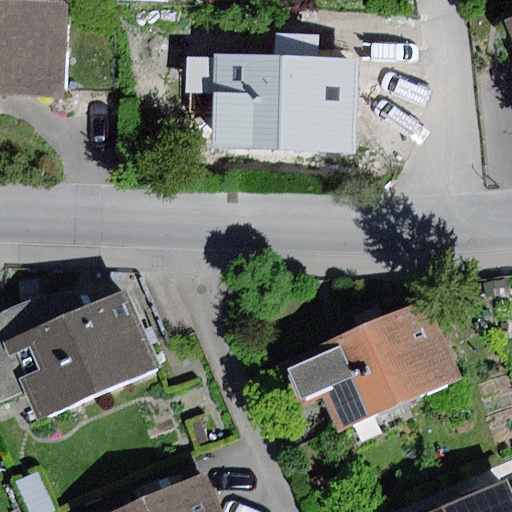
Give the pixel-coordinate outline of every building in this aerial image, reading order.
[(0,94),(66,96),(68,4),(0,1),(0,94)] [(511,17),(503,22),(511,42),(511,17)] [(214,152),(350,157),(354,61),(218,56),(218,63),(217,96),(214,152)] [(217,96),(218,63),(199,63),(198,95),(217,96)] [(4,342),(85,309),(78,291),(59,294),(31,300),(11,308),(0,315),(0,401),(1,403),(25,393),(4,342)] [(37,421),(159,370),(126,291),(85,309),(4,342),(25,393),(37,421)] [(427,299),(276,364),(296,409),(322,398),(339,436),(463,382),(427,299)] [(37,473),(15,483),(27,511),(54,511),(55,511),(37,473)] [(223,511),(207,473),(114,511),(223,511)] [(511,511),(511,497),(506,484),(442,511),(511,511)]
